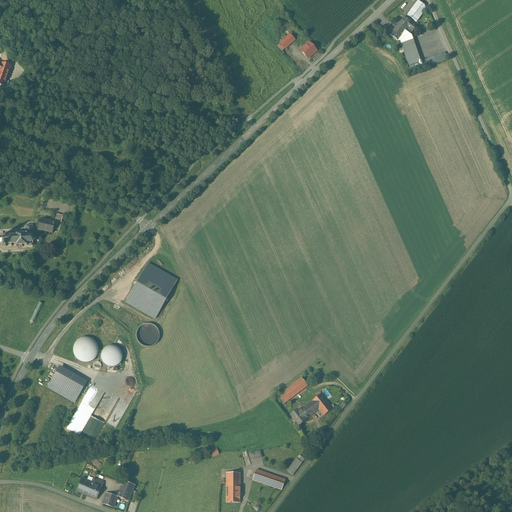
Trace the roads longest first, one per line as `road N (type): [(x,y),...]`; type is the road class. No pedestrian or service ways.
road 1 (unclassified): [(271,511),(511,199)]
road 2 (tertiary): [(391,0),(147,227)]
road 3 (unclassified): [(427,0),(511,192)]
road 4 (tertiary): [(147,227),(65,308),(30,357)]
road 5 (unclassified): [(0,183),(120,207),(147,227)]
